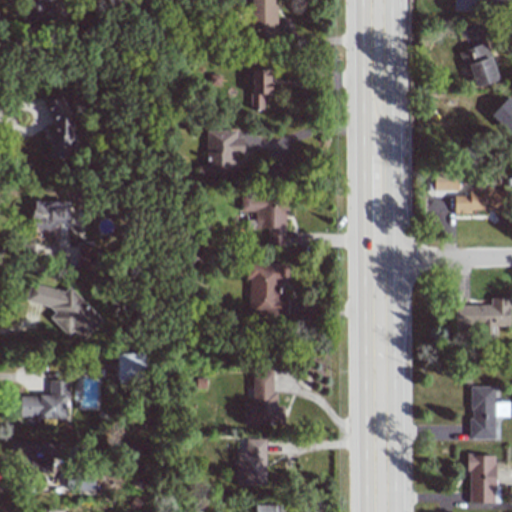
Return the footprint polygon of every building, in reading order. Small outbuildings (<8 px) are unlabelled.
[(51,0),(22,0),(23,28),(52,28),(51,0)] [(276,29),(274,0),(249,0),(250,30),(276,29)] [(452,0),(453,11),(477,11),(476,0),(452,0)] [(457,52),(463,66),(467,65),(475,87),(499,79),(486,42),(457,52)] [(262,95),(269,95),(270,70),(251,69),(250,109),(262,109),(262,95)] [(511,100),(507,96),(489,116),(511,136),(511,100)] [(50,158),(70,158),(70,100),(49,100),(50,158)] [(205,165),(197,165),(197,176),(237,176),(237,154),(243,154),(243,137),(235,137),(235,130),(205,130),(205,165)] [(433,190),(456,191),(457,173),(433,173),(433,190)] [(453,214),(470,214),(470,211),(502,211),(502,190),(492,190),(492,186),(481,186),(481,182),(468,182),(468,196),(453,196),(453,214)] [(285,246),(285,194),(240,194),(240,211),(254,211),(254,228),(267,228),(267,245),(285,246)] [(286,317),(287,263),(247,263),(247,316),(286,317)] [(24,301),(52,308),(49,318),(66,336),(72,331),(81,341),(102,321),(68,286),(63,291),(29,283),(24,301)] [(490,305),(453,306),(454,327),(479,327),(479,341),(496,340),(495,326),(509,326),(509,297),(489,298),(490,305)] [(116,353),(117,384),(144,383),(143,353),(116,353)] [(242,403),(243,425),(283,424),(283,406),(276,406),(276,392),(272,392),(271,372),(251,372),(252,402),(242,403)] [(18,395),(18,417),(66,418),(67,380),(48,380),(48,396),(18,395)] [(493,438),(493,386),(469,386),(469,438),(493,438)] [(265,485),(264,439),(245,439),(245,452),(235,453),(236,486),(265,485)] [(56,487),(57,443),(10,442),(10,464),(34,464),(33,487),(56,487)] [(467,503),(493,503),(493,455),(467,455),(467,503)]
